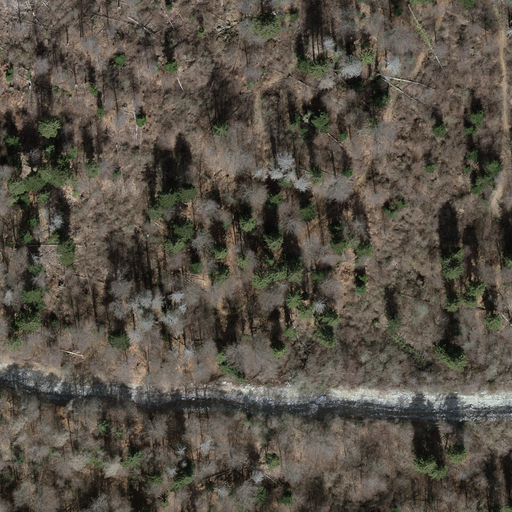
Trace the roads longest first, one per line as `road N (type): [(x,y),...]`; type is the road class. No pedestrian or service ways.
road 1 (track): [(445,0),(431,58),(388,105),(364,172),(268,261),(232,317),(221,309),(240,287),(257,137)]
road 2 (track): [(511,205),(489,227),(507,153),(508,77),(504,18),(491,0)]
